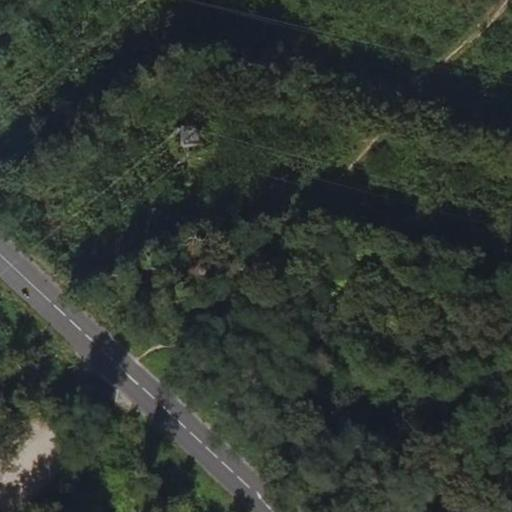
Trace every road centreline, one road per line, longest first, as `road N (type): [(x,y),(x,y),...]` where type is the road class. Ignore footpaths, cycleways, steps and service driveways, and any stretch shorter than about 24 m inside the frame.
road 1 (track): [(19,511),(227,301),(494,0)]
road 2 (primary): [(264,511),(0,262)]
